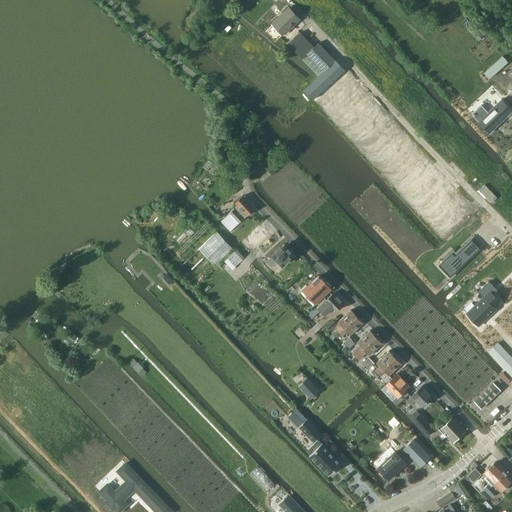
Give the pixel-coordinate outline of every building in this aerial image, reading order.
[(283,34),(300,19),(289,7),(273,22),(283,34)] [(473,32),(480,39),(487,33),(480,25),(473,32)] [(319,75),(305,88),(334,119),(336,117),(333,114),(345,103),(342,100),(351,92),(353,95),(362,87),(320,41),(316,45),(303,30),(289,42),(319,75)] [(485,72),(502,91),(511,81),(511,61),(505,53),(485,72)] [(511,117),(511,115),(511,109),(502,99),(488,112),(481,105),(471,114),(489,133),(508,115),(510,117),(511,117)] [(426,192),(423,193),(420,186),(415,181),(413,181),(408,180),(403,175),(398,178),(397,178),(386,175),(444,238),(448,236),(477,209),(440,169),(435,168),(430,158),(429,162),(434,168),(433,175),(435,175),(442,192),(440,193),(444,198),(444,199),(450,212),(441,203),(441,202),(438,201),(432,195),(428,194),(426,192)] [(272,161),(265,167),(272,175),(279,168),(272,161)] [(485,185),(479,190),(491,203),(497,197),(485,185)] [(247,216),(255,208),(243,195),(235,203),(237,205),(221,221),(231,231),(247,215),(247,216)] [(257,226),(243,240),(252,250),(268,236),(258,226),(257,226)] [(200,246),(215,264),(234,247),(219,230),(200,246)] [(443,261),(439,265),(450,277),(480,248),(472,239),(455,255),(452,252),(443,261)] [(282,265),(294,254),(285,244),(273,255),(267,261),(272,266),(278,261),(282,265)] [(483,264),(477,258),(471,263),(477,269),(483,264)] [(331,288),(331,285),(328,282),(325,282),(319,275),(308,286),(306,285),(302,289),(302,292),(314,304),(331,288)] [(496,309),(493,306),(499,300),(493,294),(497,290),(489,281),(478,291),(484,297),(467,313),(479,325),(496,309)] [(316,307),(308,315),(313,319),(321,311),(325,315),(326,314),(330,310),(331,310),(332,310),(332,311),(333,311),(334,311),(335,311),(335,310),(336,310),(337,310),(345,303),(334,292),(317,308),(316,307)] [(340,333),(357,316),(351,310),(338,322),(341,325),(332,335),(335,337),(340,333)] [(357,316),(340,333),(340,334),(339,335),(341,337),(347,331),(351,335),(363,323),(357,316)] [(330,328),(334,324),(336,322),(333,319),(327,324),(330,328)] [(360,345),(353,352),(356,356),(359,353),(363,349),(376,336),(370,329),(357,342),(360,345)] [(71,343),(77,337),(70,331),(65,337),(71,343)] [(350,336),(344,342),(347,346),(353,340),(350,336)] [(359,353),(356,356),(359,359),(366,351),(370,355),(383,343),(376,336),(363,349),(359,353)] [(353,340),(347,346),(349,348),(355,343),(353,340)] [(511,357),(497,342),(488,351),(511,375),(511,357)] [(378,373),(395,357),(389,350),(376,362),(380,366),(376,370),(375,369),(371,372),(375,375),(378,372),(378,373)] [(366,365),(372,360),(369,357),(363,362),(366,365)] [(395,357),(378,373),(381,376),(386,372),(389,375),(402,363),(395,357)] [(138,361),(134,358),(130,361),(134,365),(133,366),(139,372),(143,376),(147,371),(144,368),(146,366),(139,360),(138,361)] [(372,360),(366,365),(369,369),(375,363),(372,360)] [(386,384),(381,388),(392,401),(393,400),(397,404),(409,393),(405,390),(410,385),(398,373),(386,384)] [(307,377),(298,386),(311,399),(320,390),(307,377)] [(493,382),(474,400),(482,408),(501,390),(493,382)] [(422,407),(433,397),(423,386),(408,400),(412,404),(416,401),(422,407)] [(195,401),(188,408),(209,429),(216,424),(195,401)] [(416,410),(409,416),(413,420),(412,420),(413,421),(426,436),(428,435),(434,429),(420,413),(420,414),(416,410)] [(287,418),(290,421),(296,416),(292,413),(287,418)] [(453,442),(466,430),(453,417),(441,428),(453,442)] [(307,419),(298,427),(314,443),(315,442),(315,443),(307,451),(310,455),(309,456),(328,475),(342,462),(323,443),(322,443),(318,439),(322,434),(307,419)] [(438,429),(430,436),(434,441),(443,433),(438,429)] [(420,466),(431,457),(414,439),(403,449),(420,466)] [(389,480),(406,463),(394,451),(377,468),(389,480)] [(495,462),(483,473),(485,476),(483,478),(488,484),(483,488),(485,491),(493,484),(505,472),(495,462)] [(123,500),(135,489),(156,511),(170,511),(171,511),(126,463),(118,471),(127,481),(115,492),(108,484),(100,491),(107,499),(106,501),(113,509),(115,507),(119,511),(127,504),(123,500)] [(267,488),(275,482),(259,464),(252,471),(267,488)] [(474,481),(482,474),(476,468),(465,478),(468,481),(470,478),(474,481)] [(493,484),(485,491),(492,498),(499,490),(500,491),(511,481),(511,480),(511,479),(505,472),(493,484)] [(442,508),(456,498),(452,491),(437,501),(442,508)] [(305,511),(289,494),(288,495),(278,504),(285,511),(305,511)]
